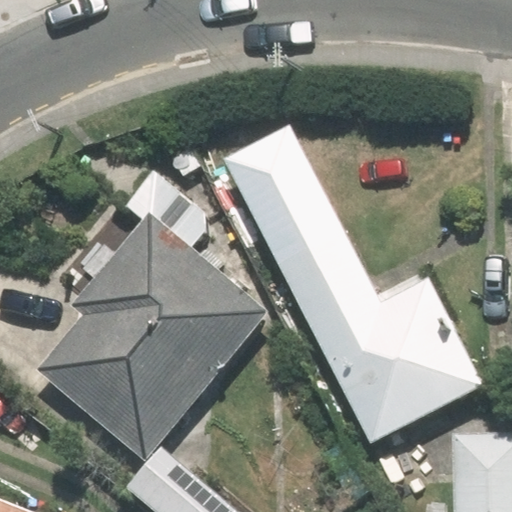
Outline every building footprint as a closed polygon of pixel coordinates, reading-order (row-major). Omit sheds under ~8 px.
[(489,384),(431,268),(381,293),(296,120),(228,154),(371,442),(489,384)] [(271,313),(198,253),(223,223),(162,172),(132,208),(150,223),(79,309),(92,320),(45,376),(149,462),(271,313)] [(511,511),(511,435),(459,434),(456,511),(511,511)] [(237,511),(163,448),(129,488),(156,511),(237,511)] [(0,511),(48,511),(0,493),(0,511)]
